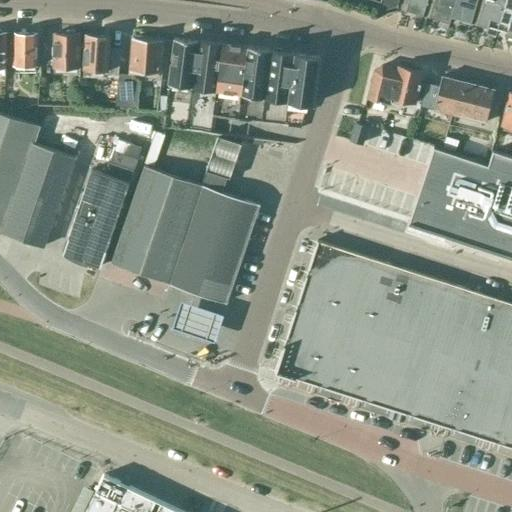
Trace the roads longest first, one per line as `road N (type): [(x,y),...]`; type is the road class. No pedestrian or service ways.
road 1 (residential): [(313,21),(0,4)]
road 2 (unclassified): [(273,511),(0,398)]
road 3 (unclassified): [(231,390),(56,320),(0,268)]
road 4 (residential): [(511,275),(293,209)]
road 5 (unclassified): [(419,466),(231,390)]
road 6 (residential): [(231,390),(293,209)]
road 7 (residential): [(293,209),(344,29)]
road 8 (residential): [(511,71),(344,29)]
